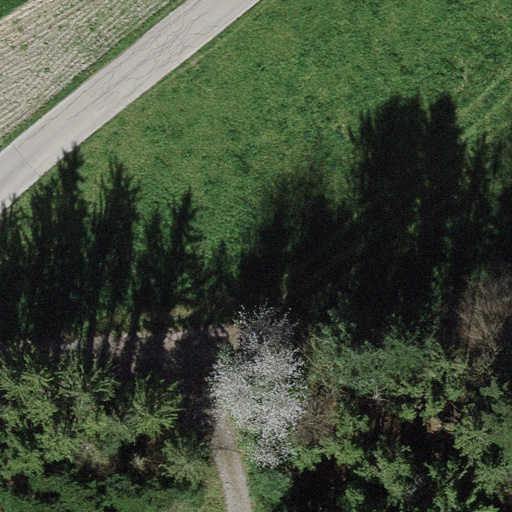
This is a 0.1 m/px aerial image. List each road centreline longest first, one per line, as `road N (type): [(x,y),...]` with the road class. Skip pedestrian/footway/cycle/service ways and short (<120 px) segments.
road 1 (track): [(0,376),(200,355),(229,488),(227,511)]
road 2 (track): [(200,355),(511,282)]
road 3 (unclassified): [(0,178),(234,0)]
